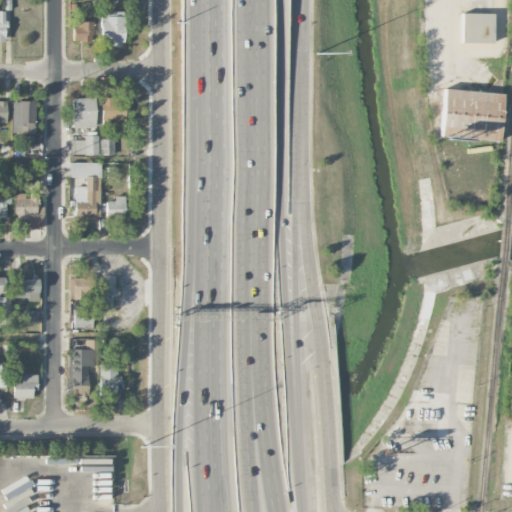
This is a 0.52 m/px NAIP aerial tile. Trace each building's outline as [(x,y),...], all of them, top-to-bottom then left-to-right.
[(123,12),(100,13),(101,43),(124,42),(123,12)] [(460,43),(492,44),(492,14),(461,14),(460,43)] [(91,22),(72,22),(72,43),(92,42),(91,22)] [(498,141),(500,93),(442,90),(439,138),(498,141)] [(100,98),(101,120),(125,120),(124,97),(100,98)] [(94,98),(71,99),(72,128),(95,128),(94,98)] [(34,102),(12,101),(11,134),(34,135),(34,102)] [(70,141),(70,155),(97,156),(98,136),(83,136),(83,141),(70,141)] [(113,139),(99,140),(100,156),(114,155),(113,139)] [(10,144),(1,145),(1,158),(11,158),(10,144)] [(69,187),(69,205),(74,205),(74,223),(99,223),(99,163),(69,163),(69,178),(85,178),(85,187),(69,187)] [(25,165),(13,164),(13,175),(24,175),(25,165)] [(10,194),(0,193),(0,219),(4,219),(5,205),(10,205),(10,194)] [(42,207),(37,207),(38,194),(13,193),(12,220),(29,220),(28,229),(41,229),(42,207)] [(105,219),(124,218),(124,196),(113,196),(113,201),(105,201),(105,219)] [(0,310),(9,310),(9,296),(4,296),(4,278),(0,277),(0,310)] [(68,279),(69,302),(93,301),(92,278),(68,279)] [(37,279),(12,279),(12,299),(37,300),(37,279)] [(37,324),(37,311),(24,310),(23,323),(37,324)] [(92,310),(73,310),(72,328),(91,329),(92,310)] [(87,395),(87,366),(93,366),(92,350),(67,350),(67,396),(87,395)] [(117,385),(117,364),(98,364),(98,396),(115,396),(115,385),(117,385)] [(12,398),(31,399),(31,390),(36,391),(36,375),(12,375),(12,398)] [(438,439),(437,415),(409,416),(409,409),(400,409),(400,430),(415,430),(415,439),(438,439)] [(399,451),(398,441),(399,441),(398,430),(383,430),(383,451),(399,451)]
